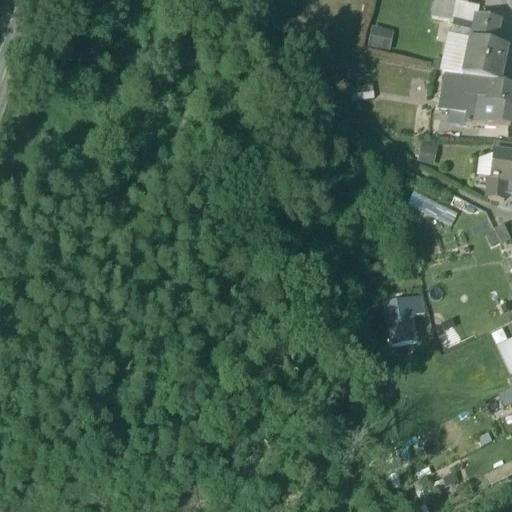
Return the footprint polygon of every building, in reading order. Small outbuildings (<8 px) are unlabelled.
[(467,0),(435,0),(435,1),(457,6),(466,8),(467,0)] [(457,6),(435,1),(431,21),(452,26),(452,24),(453,24),(457,6)] [(466,8),(457,6),(453,24),(473,29),(475,20),(476,20),(478,11),(466,8)] [(476,20),(475,20),(473,29),(470,44),(495,49),(499,25),(476,20)] [(453,24),(452,24),(452,26),(450,34),(449,40),(469,44),(470,44),(473,29),(453,24)] [(469,44),(449,40),(441,77),(446,78),(461,81),(469,44)] [(470,44),(469,44),(461,81),(473,83),(498,88),(506,52),(495,49),(470,44)] [(461,81),(446,78),(439,114),(467,119),(473,83),(461,81)] [(511,90),(498,88),(473,83),(467,119),(465,130),(508,130),(507,130),(509,130),(511,113),(511,90)] [(511,147),(493,145),(492,157),(511,159),(511,147)] [(511,159),(492,157),(486,203),(502,205),(503,199),(505,185),(511,185),(511,159)] [(511,185),(505,185),(503,199),(511,200),(511,185)] [(509,243),(502,229),(493,234),(499,248),(509,243)] [(420,299),(407,302),(410,318),(423,316),(420,299)] [(407,302),(384,307),(391,349),(415,345),(410,318),(407,302)] [(511,344),(502,349),(511,370),(511,344)]
